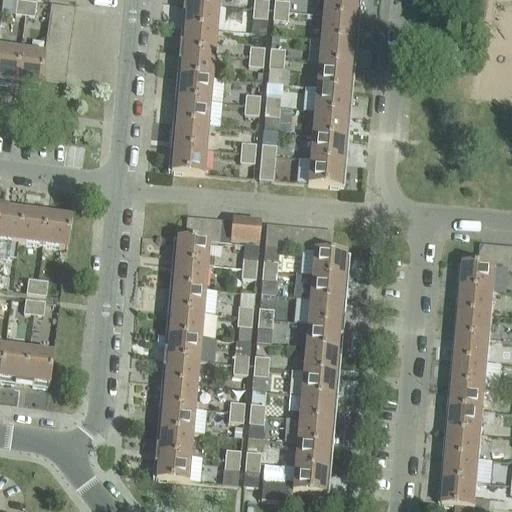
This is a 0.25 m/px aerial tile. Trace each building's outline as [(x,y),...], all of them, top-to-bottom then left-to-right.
[(219,10),(219,0),(186,0),(186,7),(219,10)] [(289,0),(275,0),(275,4),(274,14),(288,15),(290,2),(289,0)] [(359,14),(359,0),(316,0),(315,18),(321,18),(321,19),(355,22),(355,13),(359,14)] [(268,13),(269,3),(254,2),(254,12),(268,13)] [(25,19),(27,4),(17,3),(15,18),(25,19)] [(35,20),(36,6),(27,4),(25,19),(35,20)] [(217,34),(219,10),(186,7),(186,15),(182,15),(181,31),(217,34)] [(74,12),(51,9),(49,21),(73,24),(74,12)] [(254,12),(251,37),(266,38),(268,13),(254,12)] [(288,25),(288,15),(274,14),(273,24),(288,25)] [(354,30),(355,22),(321,19),(319,42),(356,46),(357,30),(354,30)] [(71,36),(73,24),(49,21),(47,33),(71,36)] [(214,58),(217,34),(181,31),(179,47),(183,47),(182,55),(214,58)] [(69,48),(71,36),(47,33),(46,45),(69,48)] [(272,39),(270,62),(284,63),(286,40),(272,39)] [(354,62),(356,46),(319,42),(317,67),(350,70),(351,61),(354,62)] [(68,60),(69,48),(46,45),(44,57),(68,60)] [(15,86),(20,54),(0,51),(0,87),(6,89),(7,85),(15,86)] [(265,52),(250,51),(249,60),(264,62),(265,52)] [(39,89),(40,81),(41,69),(43,57),(20,54),(15,86),(23,88),(23,90),(37,93),(38,89),(39,89)] [(212,83),(214,58),(182,55),(181,64),(177,64),(176,79),(212,83)] [(68,60),(44,57),(43,57),(41,69),(66,72),(68,60)] [(263,71),(264,62),(249,60),(249,70),(263,71)] [(288,88),(291,64),(284,63),(270,62),(268,87),(288,88)] [(349,79),(350,70),(317,67),(315,91),(351,95),(353,79),(349,79)] [(65,85),(66,72),(41,69),(40,81),(65,85)] [(210,106),(212,83),(176,79),(175,95),(178,95),(177,103),(210,106)] [(266,100),(266,110),(280,112),(281,102),(282,88),(268,87),(266,100)] [(350,110),(351,95),(315,91),(313,115),(346,118),(347,110),(350,110)] [(260,110),(260,100),(246,99),(245,108),(260,110)] [(208,130),(210,106),(177,103),(177,112),(173,112),(172,127),(208,130)] [(259,119),(260,110),(245,108),(244,118),(259,119)] [(279,121),(280,112),(266,110),(265,120),(279,121)] [(345,126),(346,118),(313,115),(310,139),(347,142),(348,126),(345,126)] [(206,154),(208,130),(172,127),(170,143),(174,144),(173,151),(206,154)] [(277,136),(264,136),(262,136),(260,158),(276,159),(277,150),(276,150),(277,136)] [(346,158),(347,142),(310,139),(308,163),(341,166),(342,158),(346,158)] [(255,158),(256,148),(242,146),(241,156),(255,158)] [(204,179),(206,154),(173,151),(172,160),(169,159),(168,174),(171,174),(171,176),(204,179)] [(254,167),(255,158),(241,156),(240,166),(254,167)] [(274,185),(276,159),(260,158),(258,183),(274,185)] [(341,174),(341,166),(308,163),(306,188),(340,191),(340,189),(343,189),(344,174),(341,174)] [(0,244),(18,247),(23,211),(7,210),(7,212),(0,211),(0,244)] [(42,250),(46,217),(38,216),(38,213),(23,211),(18,247),(42,250)] [(66,253),(71,220),(69,220),(70,217),(55,215),(54,219),(46,217),(42,250),(66,253)] [(196,244),(197,222),(186,221),(184,243),(196,244)] [(207,245),(209,223),(197,222),(196,244),(207,245)] [(218,246),(220,224),(209,223),(207,245),(209,245),(218,246)] [(258,249),(260,228),(260,226),(231,223),(231,225),(229,247),(244,248),(258,249)] [(220,224),(218,246),(229,247),(231,225),(220,224)] [(275,251),(277,229),(265,228),(263,250),(275,251)] [(286,252),(288,230),(277,229),(275,251),(286,252)] [(297,253),(299,231),(288,230),(286,252),(297,253)] [(309,254),(310,232),(299,231),(297,253),(309,254)] [(320,255),(322,233),(310,232),(309,254),(313,254),(320,255)] [(331,256),(333,234),(322,233),(320,255),(331,256)] [(207,245),(196,244),(184,243),(176,243),(173,243),(172,258),(175,258),(174,267),(208,270),(208,269),(214,270),(214,261),(208,260),(209,245),(207,245)] [(256,274),(258,249),(244,248),(242,272),(256,274)] [(489,270),(491,249),(480,248),(478,269),(489,270)] [(501,271),(503,250),(491,249),(489,270),(496,271),(501,271)] [(511,272),(511,250),(503,250),(501,271),(511,272)] [(331,256),(320,255),(313,254),(311,278),(343,281),(344,273),(347,273),(349,259),(346,258),(346,257),(331,256)] [(278,266),(263,264),(263,274),(277,275),(278,266)] [(205,294),(208,270),(174,267),(174,275),(170,275),(169,290),(205,294)] [(496,271),(489,270),(478,269),(463,268),(463,269),(460,269),(459,284),(462,284),(461,293),(494,295),(496,271)] [(256,283),(256,274),(242,272),(241,282),(256,283)] [(275,300),(276,285),(277,275),(263,274),(260,299),(275,300)] [(0,278),(0,293),(12,295),(13,281),(0,279),(0,278)] [(343,289),(343,281),(311,278),(309,302),(344,305),(346,289),(343,289)] [(28,282),(26,297),(36,298),(38,284),(28,282)] [(48,285),(38,284),(36,298),(46,299),(48,285)] [(203,317),(205,294),(169,290),(168,306),(171,306),(170,314),(203,317)] [(492,319),(494,295),(461,293),(461,300),(457,300),(456,316),(492,319)] [(240,296),(238,320),(252,322),(255,298),(240,296)] [(343,321),(344,305),(309,302),(307,326),(339,329),(339,321),(343,321)] [(33,319),(35,304),(25,303),(24,317),(33,319)] [(43,320),(45,305),(35,304),(33,319),(43,320)] [(274,314),(259,312),(258,322),(273,323),(274,314)] [(201,341),(203,317),(170,314),(170,323),(166,322),(165,338),(201,341)] [(489,343),(492,319),(456,316),(454,332),(458,332),(457,340),(489,343)] [(250,346),(252,322),(238,320),(237,330),(240,330),(239,345),(250,346)] [(272,333),(273,323),(258,322),(257,332),(272,333)] [(338,337),(339,329),(307,326),(305,350),(340,353),(341,337),(338,337)] [(199,365),(201,341),(165,338),(163,354),(167,354),(166,363),(199,365)] [(487,367),(489,343),(457,340),(457,348),(453,348),(451,364),(487,367)] [(24,385),(29,353),(5,349),(0,384),(0,386),(16,388),(17,385),(24,385)] [(339,368),(340,353),(305,350),(303,374),(334,377),(335,368),(339,368)] [(48,389),(53,356),(29,353),(24,385),(32,386),(32,390),(47,392),(47,389),(48,389)] [(249,359),(248,359),(234,358),(234,368),(248,369),(249,359)] [(269,361),(255,360),(254,370),(269,371),(269,361)] [(197,389),(199,365),(166,363),(166,371),(162,370),(161,386),(197,389)] [(485,391),(487,367),(451,364),(450,379),(454,380),(453,388),(485,391)] [(247,379),(248,369),(234,368),(233,378),(247,379)] [(266,395),(269,371),(254,370),(252,393),(266,395)] [(334,384),(334,377),(303,374),(300,398),(336,401),(337,385),(334,384)] [(195,413),(197,389),(161,386),(159,402),(163,402),(162,411),(195,413)] [(483,415),(485,391),(453,388),(453,397),(449,396),(447,412),(483,415)] [(334,416),(336,401),(300,398),(298,422),(330,425),(331,416),(334,416)] [(244,417),(245,407),(230,406),(229,416),(244,417)] [(265,409),(251,408),(250,418),(264,419),(265,409)] [(158,419),(156,434),(192,437),(204,438),(206,414),(195,413),(162,411),(161,419),(158,419)] [(481,439),(483,415),(447,412),(446,427),(450,428),(450,436),(481,439)] [(243,427),(244,417),(229,416),(228,426),(243,427)] [(263,429),(264,419),(250,418),(249,428),(263,429)] [(329,433),(330,425),(298,422),(296,445),(332,448),(333,433),(329,433)] [(190,461),(192,437),(156,434),(155,450),(159,450),(158,458),(190,461)] [(479,463),(481,439),(450,436),(449,444),(445,444),(443,459),(479,463)] [(330,465),(332,448),(296,445),(294,469),(326,472),(327,464),(330,465)] [(241,455),(240,455),(226,454),(225,464),(240,465),(241,455)] [(261,457),(246,456),(245,465),(260,467),(261,457)] [(188,485),(190,461),(158,458),(158,467),(153,466),(152,481),(156,481),(155,483),(188,485)] [(477,486),(479,463),(443,459),(442,475),(446,476),(445,484),(477,486)] [(239,475),(240,465),(225,464),(224,473),(239,475)] [(258,491),(260,467),(245,465),(243,490),(258,491)] [(325,481),(326,472),(294,469),(293,486),(262,484),(260,504),(286,506),(287,495),(325,498),(325,495),(328,496),(329,481),(325,481)] [(475,503),(477,486),(445,484),(445,492),(441,492),(439,506),(443,507),(442,509),(456,510),(455,511),(489,511),(490,504),(475,503)]
